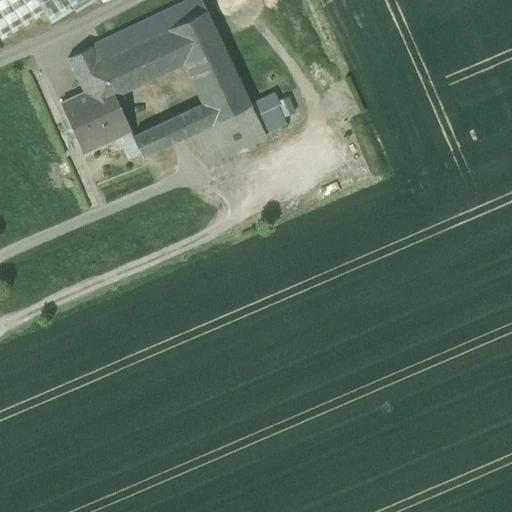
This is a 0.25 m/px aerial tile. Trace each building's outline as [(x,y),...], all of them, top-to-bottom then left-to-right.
[(0,0),(0,39),(0,40),(44,13),(48,20),(80,0),(0,0)] [(187,0),(143,21),(150,36),(168,72),(182,65),(165,29),(205,11),(199,0),(187,0)] [(182,65),(201,103),(211,125),(250,106),(249,104),(205,11),(165,29),(182,65)] [(143,21),(92,46),(99,61),(150,36),(143,21)] [(107,80),(116,97),(168,72),(150,36),(99,61),(92,46),(67,58),(83,91),(107,80)] [(59,103),(83,152),(120,134),(131,129),(116,97),(107,80),(83,91),(59,103)] [(250,106),(255,117),(277,106),(279,105),(277,102),(273,93),(249,104),(250,106)] [(279,105),(277,106),(283,118),(295,113),(288,97),(277,102),(279,105)] [(188,136),(211,125),(201,103),(173,116),(184,138),(188,136)] [(250,106),(211,125),(225,155),(264,137),(264,134),(255,117),(250,106)] [(285,124),(283,118),(277,106),(255,117),(264,134),(285,124)] [(170,145),(184,138),(173,116),(159,123),(170,145)] [(143,157),(170,145),(159,123),(134,135),(131,129),(120,134),(132,159),(142,154),(143,157)] [(202,166),(225,155),(211,125),(188,136),(202,166)]
